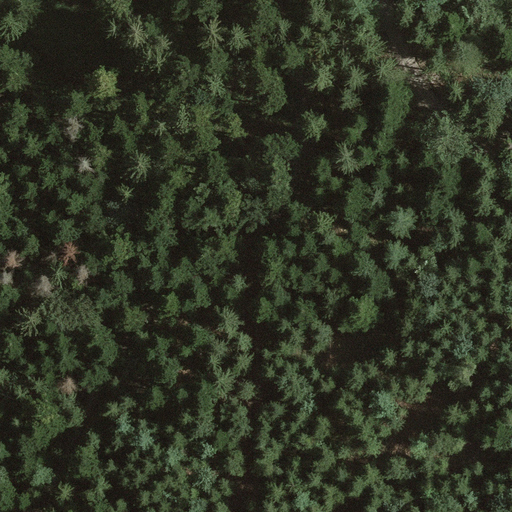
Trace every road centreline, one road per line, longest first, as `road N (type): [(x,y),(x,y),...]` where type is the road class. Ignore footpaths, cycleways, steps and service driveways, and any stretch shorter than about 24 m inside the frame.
road 1 (track): [(511,179),(461,151),(420,114),(376,0)]
road 2 (track): [(92,0),(129,15),(257,15),(261,0)]
